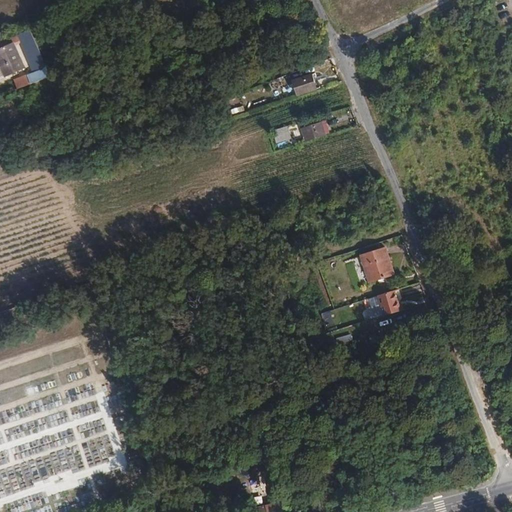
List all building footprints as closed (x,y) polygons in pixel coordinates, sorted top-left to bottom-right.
[(18,89),(49,77),(31,29),(16,34),(30,73),(14,79),(18,89)] [(15,42),(0,49),(0,60),(6,74),(26,66),(15,42)] [(314,76),(295,82),(299,95),(318,89),(314,76)] [(387,104),(380,106),(383,114),(393,111),(392,107),(388,108),(387,104)] [(325,121),(320,123),(324,135),(329,134),(325,121)] [(307,143),(325,137),(324,135),(320,123),(303,129),(307,143)] [(278,144),(290,140),(285,128),(273,131),(278,144)] [(392,244),(369,252),(377,277),(401,270),(392,244)] [(404,301),(401,291),(382,297),(387,316),(406,310),(404,301)] [(353,446),(344,449),(350,465),(358,463),(353,446)] [(353,480),(342,483),(347,499),(358,496),(353,480)] [(182,500),(166,505),(167,511),(176,511),(185,509),(182,500)] [(287,511),(285,501),(258,510),(258,511),(287,511)]
